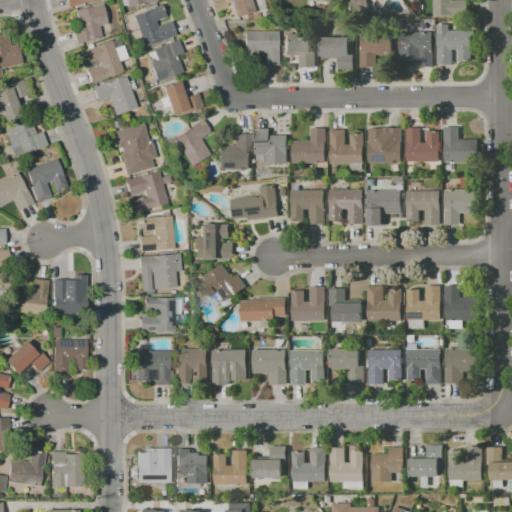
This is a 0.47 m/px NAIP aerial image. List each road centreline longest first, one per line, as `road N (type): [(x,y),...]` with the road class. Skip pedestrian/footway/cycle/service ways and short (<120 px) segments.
road 1 (residential): [(27,0),(109,270),(107,511)]
road 2 (residential): [(497,0),(505,416)]
road 3 (residential): [(106,417),(505,416)]
road 4 (residential): [(232,100),(499,96)]
road 5 (residential): [(277,256),(501,254)]
